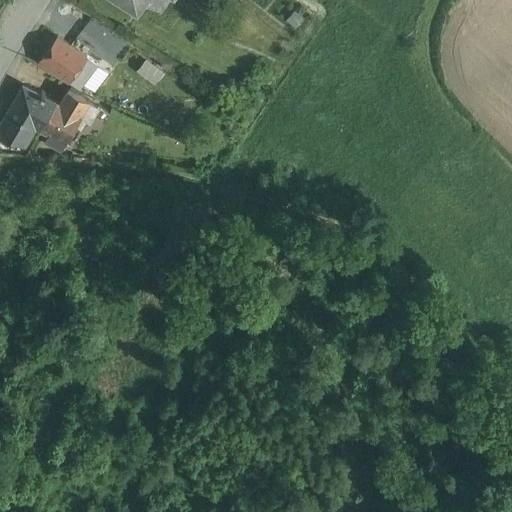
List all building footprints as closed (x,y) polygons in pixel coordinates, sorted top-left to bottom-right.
[(117,0),(137,13),(140,8),(146,0),(117,0)] [(97,18),(84,25),(101,57),(114,50),(97,18)] [(58,36),(39,62),(69,84),(87,58),(58,36)] [(87,58),(69,84),(80,92),(99,66),(87,58)] [(40,97),(23,87),(2,125),(1,124),(0,125),(0,137),(6,141),(6,140),(24,150),(35,130),(66,148),(82,120),(80,119),(60,108),(44,99),(45,97),(41,95),(40,97)] [(89,104),(69,93),(60,108),(80,119),(89,104)]
